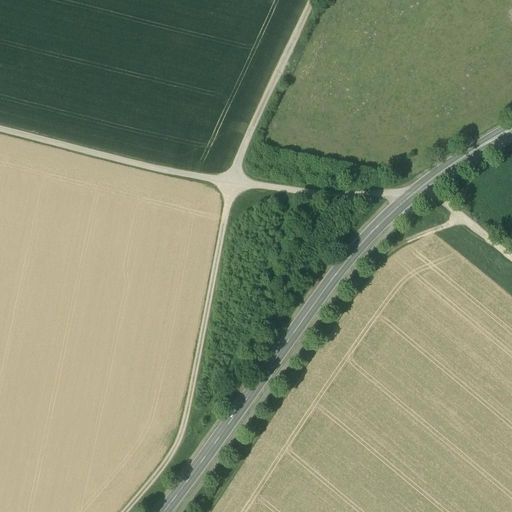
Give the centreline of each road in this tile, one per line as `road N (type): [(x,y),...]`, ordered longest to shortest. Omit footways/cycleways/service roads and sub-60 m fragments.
road 1 (secondary): [(511,128),(423,185),(352,252),(163,511)]
road 2 (track): [(409,197),(342,199),(196,179),(0,131)]
road 3 (track): [(464,223),(410,242),(376,269),(214,511)]
road 4 (track): [(233,184),(184,427),(124,511)]
road 5 (track): [(233,184),(314,0)]
